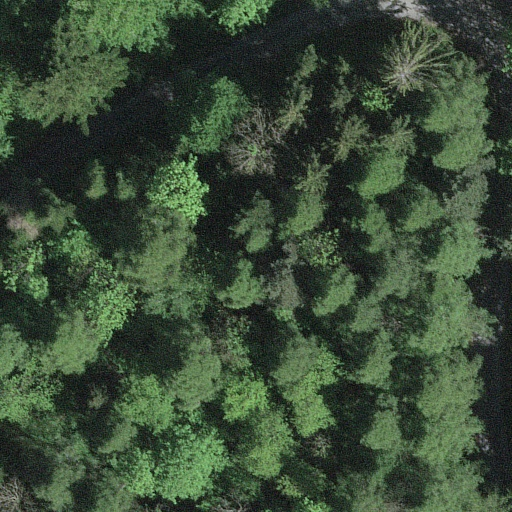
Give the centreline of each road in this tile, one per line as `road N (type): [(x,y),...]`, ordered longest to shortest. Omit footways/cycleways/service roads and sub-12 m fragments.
road 1 (track): [(396,0),(323,17),(237,53),(0,198)]
road 2 (track): [(511,495),(487,413),(486,358),(511,197)]
